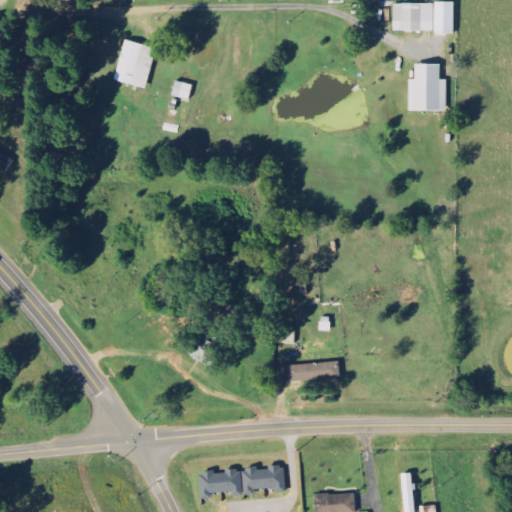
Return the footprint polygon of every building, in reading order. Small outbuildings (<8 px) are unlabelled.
[(437,34),(456,34),(457,2),(438,2),(437,34)] [(436,4),(396,3),(396,31),(436,31),(436,4)] [(148,88),(158,48),(127,40),(117,81),(148,88)] [(412,79),(411,111),(449,112),(450,80),(443,79),(443,65),(418,64),(418,80),(412,79)] [(191,100),(195,85),(178,81),(174,96),(191,100)] [(0,166),(8,171),(16,159),(0,148),(0,166)] [(287,382),(341,380),(341,363),(287,365),(287,382)] [(214,494),(235,493),(235,497),(257,496),(256,490),(278,489),(278,493),(288,493),(287,466),(270,467),(270,469),(227,471),(227,472),(202,474),(203,500),(214,499),(214,494)] [(357,511),(357,494),(316,495),(316,511),(357,511)]
